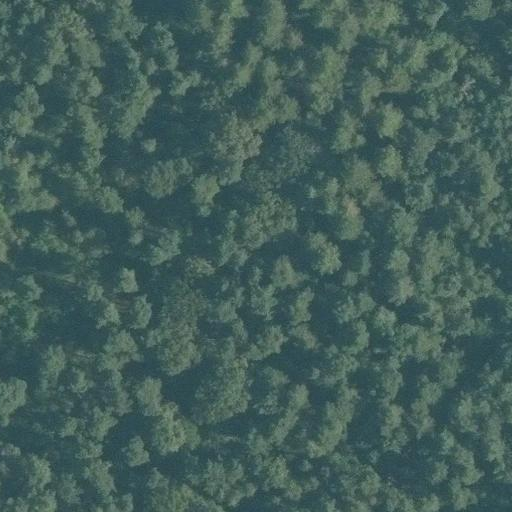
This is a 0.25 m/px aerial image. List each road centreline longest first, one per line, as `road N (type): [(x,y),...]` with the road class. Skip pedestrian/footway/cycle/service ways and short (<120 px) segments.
road 1 (track): [(170,0),(385,458),(365,511)]
road 2 (track): [(385,458),(511,297)]
